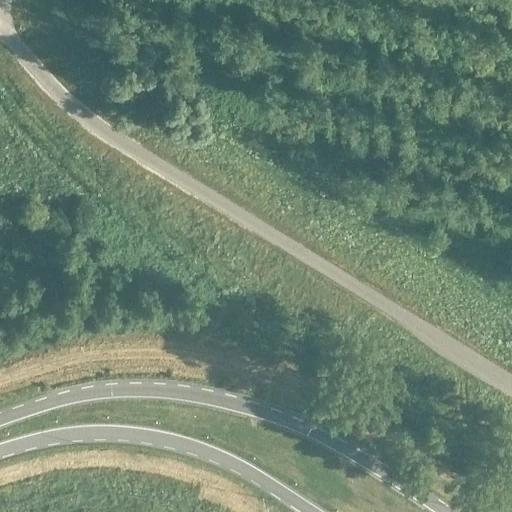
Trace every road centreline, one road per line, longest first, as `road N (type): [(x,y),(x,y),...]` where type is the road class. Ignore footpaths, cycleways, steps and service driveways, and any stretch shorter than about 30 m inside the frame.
road 1 (unclassified): [(511,393),(64,112),(0,29)]
road 2 (trunk): [(443,511),(303,425),(198,394),(115,390),(0,418)]
road 3 (trunk): [(0,450),(74,434),(173,441),(243,467),(313,511)]
